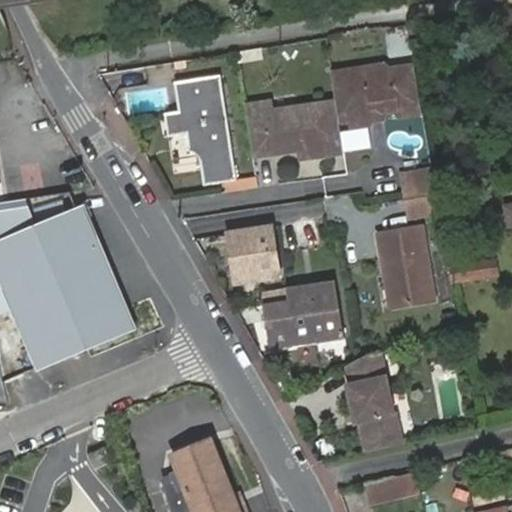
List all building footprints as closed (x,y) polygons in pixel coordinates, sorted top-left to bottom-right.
[(353,129),(376,125),(374,109),(380,108),(389,115),(423,108),(420,94),(416,71),(396,74),(389,68),(344,75),(349,106),(352,123),(353,129)] [(349,106),(344,75),(334,77),(338,102),(339,108),(341,124),(352,123),(349,106)] [(179,87),(180,96),(183,116),(171,117),(174,140),(191,138),(193,155),(203,167),(206,191),(240,186),(228,89),(226,80),(179,87)] [(248,107),(255,159),(302,152),(312,150),(314,160),(345,155),(341,124),(339,108),(338,102),(277,111),(276,103),(248,107)] [(404,121),(424,118),(423,108),(389,115),(380,108),(374,109),(376,125),(383,124),(386,121),(398,119),(404,121)] [(312,150),(302,152),(303,161),(314,160),(312,150)] [(406,200),(437,196),(433,173),(402,177),(406,200)] [(0,257),(5,269),(0,271),(0,274),(35,355),(130,315),(94,230),(87,231),(77,212),(0,244),(0,257)] [(277,247),(275,227),(228,233),(231,259),(278,252),(277,247)] [(391,273),(396,307),(435,300),(424,227),(380,234),(386,274),(391,273)] [(278,252),(231,259),(235,284),(281,277),(278,252)] [(452,276),(455,293),(501,282),(497,265),(452,276)] [(392,307),(396,307),(391,273),(386,274),(392,307)] [(312,303),(319,343),(346,338),(336,281),(288,288),(290,302),(290,306),(312,303)] [(262,293),(264,306),(290,302),(288,288),(262,293)] [(272,351),(319,343),(312,303),(290,306),(290,302),(264,306),(272,351)] [(361,427),(367,454),(405,446),(384,353),(370,356),(349,367),(353,389),(349,390),(357,428),(361,427)] [(235,511),(230,498),(210,444),(170,459),(190,511),(235,511)] [(106,446),(88,452),(93,467),(110,462),(106,446)] [(412,490),(406,472),(358,483),(363,502),(412,490)] [(242,511),(237,495),(230,498),(235,511),(242,511)]
